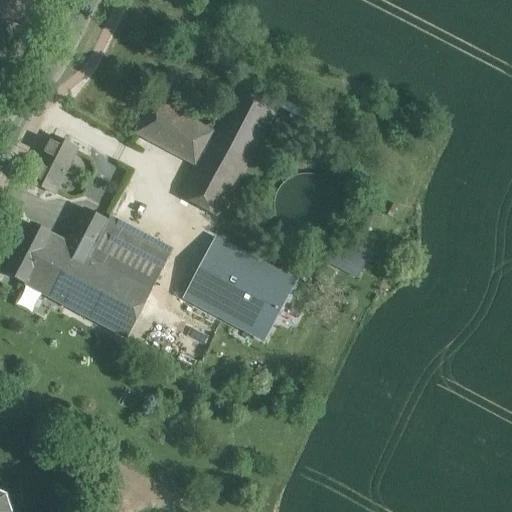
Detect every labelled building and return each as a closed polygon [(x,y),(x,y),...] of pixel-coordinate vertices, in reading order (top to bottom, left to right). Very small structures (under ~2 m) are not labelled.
[(197,168),(182,198),(223,218),(278,108),(238,87),(214,135),(197,168)] [(214,135),(155,105),(138,139),(197,168),(214,135)] [(82,149),(51,134),(29,178),(60,193),(82,149)] [(337,220),(339,207),(336,195),(329,184),(318,178),(306,175),(294,178),(283,185),(276,196),(274,208),(277,220),(284,231),(294,238),(307,240),(319,238),(330,230),(337,220)] [(107,221),(84,209),(66,243),(89,255),(107,221)] [(170,254),(107,221),(89,255),(153,288),(170,254)] [(66,243),(31,224),(5,274),(126,338),(153,288),(89,255),(66,243)] [(294,283),(215,240),(185,298),(264,340),(294,283)] [(352,243),(340,269),(359,277),(371,252),(352,243)] [(10,511),(5,495),(0,492),(0,511),(10,511)]
